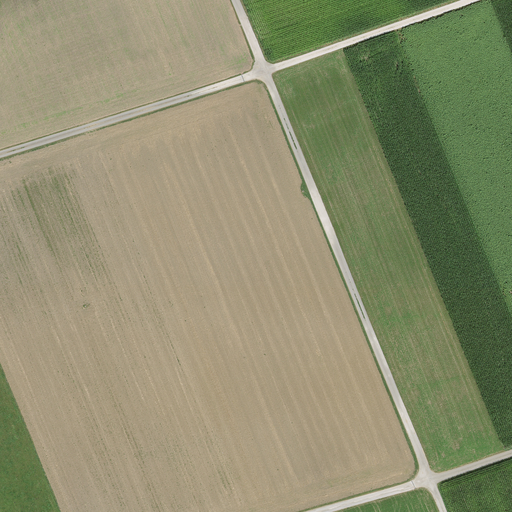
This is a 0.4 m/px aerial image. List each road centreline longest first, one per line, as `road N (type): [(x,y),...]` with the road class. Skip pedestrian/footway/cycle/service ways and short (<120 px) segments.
road 1 (track): [(440,511),(233,0)]
road 2 (track): [(468,0),(0,153)]
road 3 (track): [(511,449),(308,511)]
